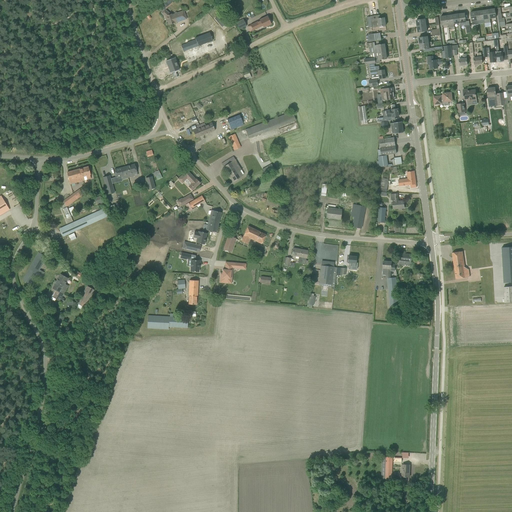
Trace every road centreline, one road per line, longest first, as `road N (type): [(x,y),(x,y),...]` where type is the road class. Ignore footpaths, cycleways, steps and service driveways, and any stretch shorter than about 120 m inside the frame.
road 1 (unclassified): [(12,511),(43,393),(44,353),(16,293),(11,261),(33,225),(39,158)]
road 2 (unclassified): [(430,242),(273,223),(232,202),(170,131)]
road 3 (secondary): [(430,511),(437,328),(430,242)]
road 4 (track): [(346,5),(155,93)]
road 5 (secondary): [(430,242),(408,83)]
